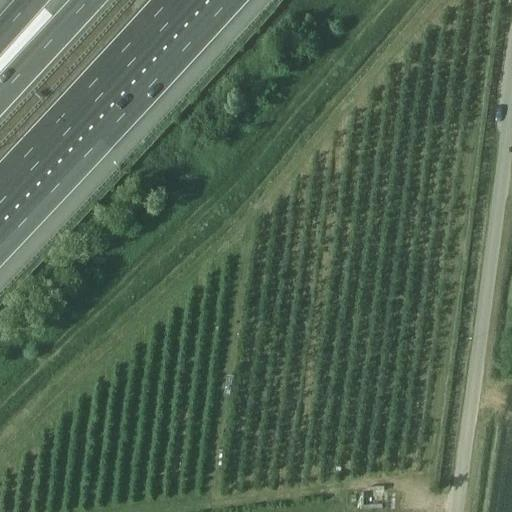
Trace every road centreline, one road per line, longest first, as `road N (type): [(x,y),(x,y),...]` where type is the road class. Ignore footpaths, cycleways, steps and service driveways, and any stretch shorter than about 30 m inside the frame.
road 1 (unclassified): [(459,511),(511,116)]
road 2 (motorway): [(0,201),(189,0)]
road 3 (motorway): [(89,0),(0,95)]
